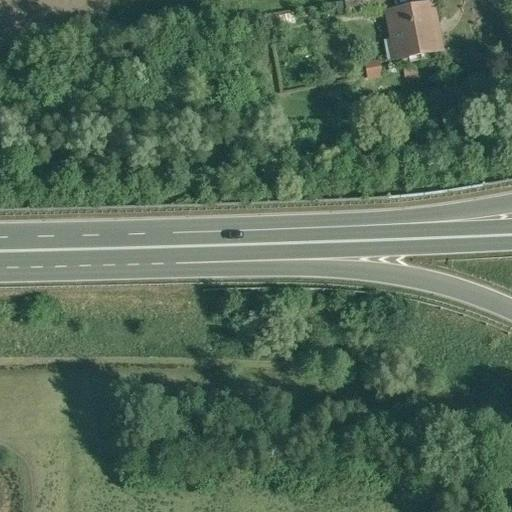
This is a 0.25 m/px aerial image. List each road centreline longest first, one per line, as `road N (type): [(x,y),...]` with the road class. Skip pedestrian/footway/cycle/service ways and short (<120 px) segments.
road 1 (trunk): [(0,250),(295,244)]
road 2 (trunk): [(295,244),(436,275),(511,302)]
road 3 (trunk): [(511,210),(295,244)]
road 4 (trunk): [(295,244),(511,232)]
